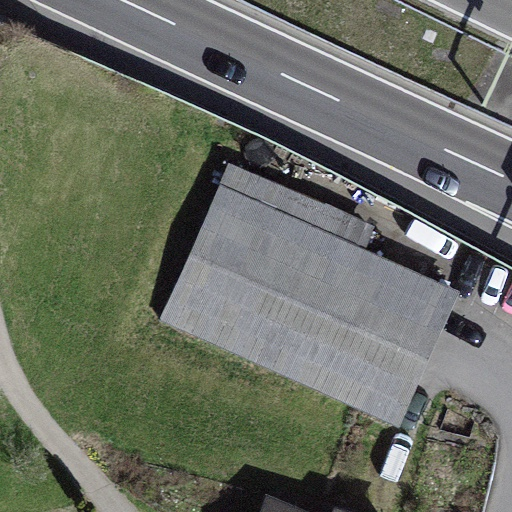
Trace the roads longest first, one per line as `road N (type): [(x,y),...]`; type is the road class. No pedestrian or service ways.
road 1 (motorway): [(123,0),(511,180)]
road 2 (residential): [(117,511),(18,390),(0,354)]
